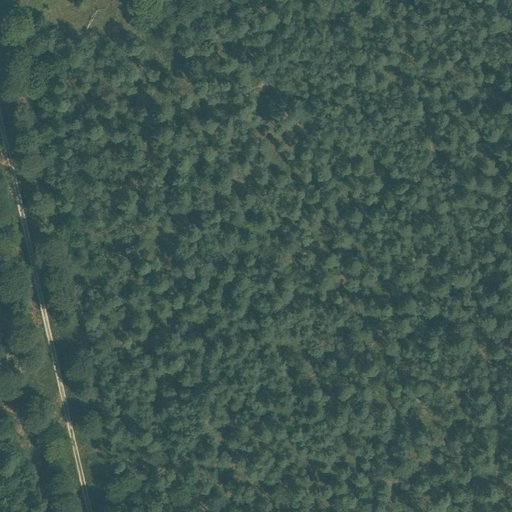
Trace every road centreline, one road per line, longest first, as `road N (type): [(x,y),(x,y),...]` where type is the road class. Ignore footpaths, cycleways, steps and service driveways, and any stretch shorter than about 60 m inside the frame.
road 1 (track): [(91,511),(0,82)]
road 2 (track): [(0,56),(124,0)]
